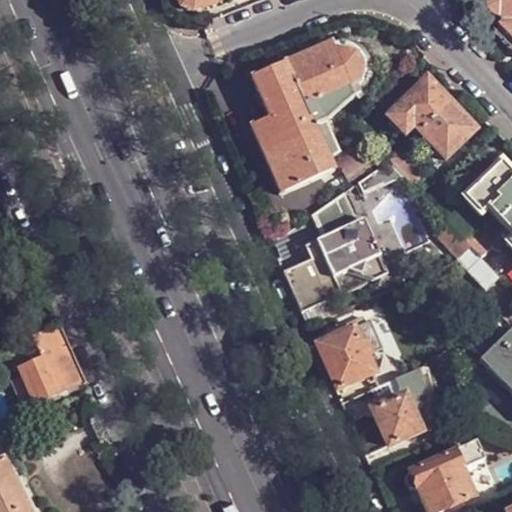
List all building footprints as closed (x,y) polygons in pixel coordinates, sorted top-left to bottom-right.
[(178,0),(179,0),(179,1),(184,7),(191,9),(197,8),(217,0),(178,0)] [(511,0),(487,0),(487,5),(489,12),(494,17),(502,18),(506,22),(502,26),(511,37),(511,0)] [(511,37),(502,26),(494,33),(511,50),(511,37)] [(282,195),(335,172),(329,161),(334,158),(352,183),(377,165),(360,140),(341,152),(328,121),(355,96),(362,92),(367,87),(372,77),(373,66),(370,56),(363,47),(354,42),(343,40),(332,42),(252,77),(270,118),(252,126),(282,195)] [(452,103),(428,78),(419,87),(415,82),(397,99),(402,103),(389,116),(391,118),(391,123),(400,132),(405,132),(407,135),(416,126),(421,132),(452,103)] [(478,131),(452,103),(421,132),(447,159),(478,131)] [(403,177),(413,187),(416,191),(418,188),(422,169),(403,148),(395,155),(388,162),(403,177)] [(389,149),(379,158),(385,164),(388,162),(395,155),(389,149)] [(354,186),(358,195),(403,177),(388,162),(385,164),(354,186)] [(511,173),(502,164),(465,199),(481,218),(489,211),(511,234),(511,240),(509,243),(502,235),(498,239),(492,231),(486,231),(483,235),(461,212),(448,212),(442,217),(451,226),(471,248),(483,258),(493,247),(498,253),(504,251),(509,246),(511,249),(511,173)] [(345,200),(343,195),(334,201),(336,204),(345,200)] [(313,215),(324,240),(356,226),(345,200),(336,204),(334,201),(313,215)] [(373,245),(363,224),(356,226),(324,240),(304,248),(310,262),(285,273),(296,298),(307,323),(312,321),(307,310),(387,276),(376,254),(380,247),(373,245)] [(451,226),(440,237),(461,258),(471,248),(451,226)] [(487,290),(501,278),(483,258),(471,248),(461,258),(458,261),(487,290)] [(511,326),(503,317),(463,345),(480,362),(449,392),(511,423),(511,326)] [(369,322),(317,346),(329,373),(337,391),(376,374),(368,358),(371,356),(370,352),(381,348),(369,322)] [(36,406),(86,382),(76,360),(62,328),(34,339),(44,361),(20,372),(36,406)] [(393,367),(376,374),(382,388),(399,380),(393,367)] [(388,445),(422,430),(416,418),(422,415),(419,410),(424,408),(419,397),(427,393),(422,376),(426,375),(425,369),(399,380),(382,388),(375,391),(381,406),(373,410),(388,445)] [(446,511),(475,499),(464,472),(484,462),(476,444),(410,473),(410,475),(406,480),(410,491),(417,491),(426,511),(446,511)] [(16,454),(5,459),(16,480),(22,478),(27,475),(16,454)] [(0,511),(31,511),(16,480),(5,459),(0,461),(0,511)] [(39,511),(22,478),(16,480),(31,511),(39,511)]
